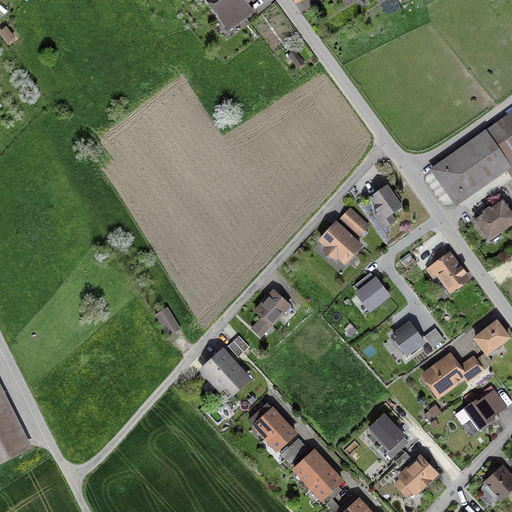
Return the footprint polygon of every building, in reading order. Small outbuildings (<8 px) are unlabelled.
[(205,0),(229,33),(257,14),(251,5),(258,0),(205,0)] [(511,114),(431,172),(456,207),(511,167),(502,153),(511,145),(511,114)] [(406,210),(390,187),(371,200),(381,214),(376,217),(387,232),(399,223),(396,218),(406,210)] [(511,211),(505,202),(476,223),(492,244),(511,229),(511,211)] [(371,228),(351,210),(340,222),(360,240),(371,228)] [(366,248),(338,224),(321,243),(328,249),(325,252),(339,263),(341,261),(349,268),(366,248)] [(473,283),(452,254),(427,271),(435,282),(439,279),(453,297),(473,283)] [(376,280),(358,293),(369,309),(388,296),(376,280)] [(294,308),(275,291),(256,313),(263,319),(253,331),(265,342),(294,308)] [(166,307),(155,314),(168,336),(180,329),(166,307)] [(511,337),(500,322),(476,340),(490,358),(511,341),(511,337)] [(410,324),(391,336),(403,356),(422,344),(410,324)] [(443,339),(435,329),(424,337),(432,347),(443,339)] [(234,341),(244,352),(250,347),(240,336),(234,341)] [(244,352),(234,341),(228,347),(238,358),(244,352)] [(254,382),(225,351),(201,373),(223,396),(229,390),(237,398),(254,382)] [(453,355),(423,376),(440,401),(467,382),(469,385),(485,373),(475,358),(462,367),(453,355)] [(494,391),(467,411),(482,432),(497,421),(496,419),(508,410),(494,391)] [(0,457),(22,447),(0,403),(0,457)] [(263,437),(281,421),(267,406),(249,423),(263,437)] [(384,417),(370,429),(389,450),(402,439),(384,417)] [(277,452),(295,435),(281,421),(263,437),(277,452)] [(289,448),(282,454),(286,459),(293,453),(289,448)] [(406,452),(395,462),(400,467),(411,457),(406,452)] [(298,458),(293,453),(286,459),(291,465),(298,458)] [(310,487),(329,469),(314,453),(295,471),(310,487)] [(403,481),(398,485),(409,498),(414,494),(417,499),(442,477),(423,456),(399,477),(403,481)] [(325,503),(344,485),(329,469),(310,487),(325,503)] [(511,488),(511,480),(501,470),(485,485),(500,501),(511,488)] [(367,511),(358,502),(347,511),(367,511)]
